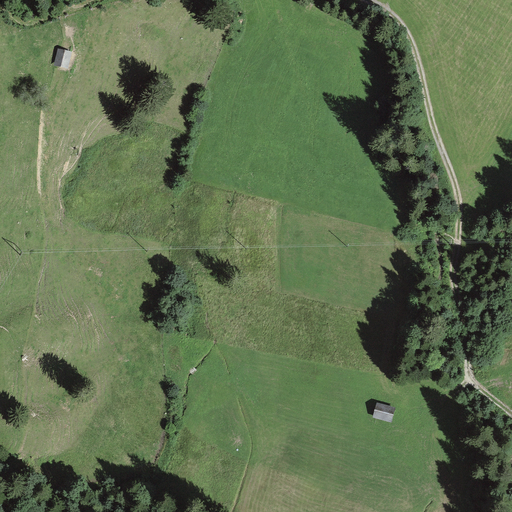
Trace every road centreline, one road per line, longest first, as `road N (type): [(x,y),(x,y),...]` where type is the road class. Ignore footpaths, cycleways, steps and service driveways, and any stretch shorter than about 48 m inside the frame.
road 1 (track): [(367,0),(409,35),(458,194),(453,273),(470,378),(511,413)]
road 2 (track): [(470,378),(440,401),(388,390),(379,375),(383,316)]
